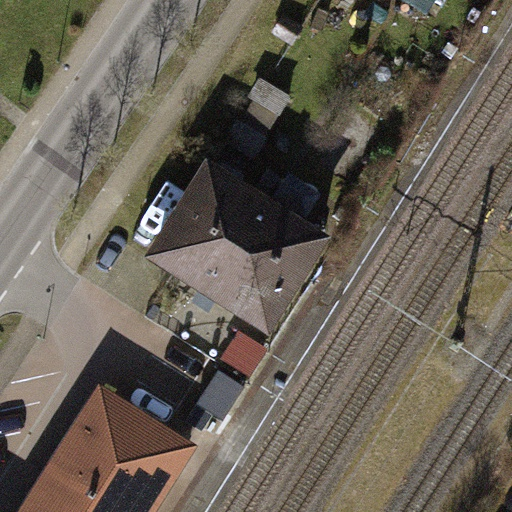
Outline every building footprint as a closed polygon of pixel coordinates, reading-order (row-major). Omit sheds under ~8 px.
[(331,237),(211,161),(145,264),(266,340),(331,237)] [(223,358),(251,376),(268,350),(240,332),(223,358)] [(220,371),(200,405),(226,421),(247,387),(220,371)] [(158,511),(201,446),(101,384),(20,511),(158,511)] [(194,431),(211,442),(223,425),(205,414),(194,431)]
